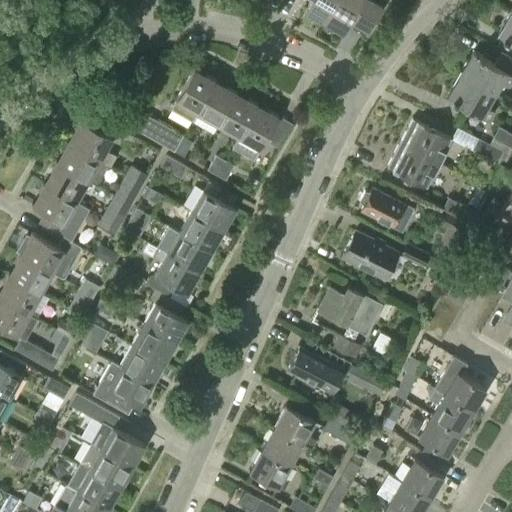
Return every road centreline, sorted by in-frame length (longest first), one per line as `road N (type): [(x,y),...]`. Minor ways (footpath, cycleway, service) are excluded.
road 1 (residential): [(174,511),(361,90)]
road 2 (residential): [(361,90),(263,43),(202,27),(151,32)]
road 3 (residential): [(0,129),(21,99),(93,52),(151,32)]
